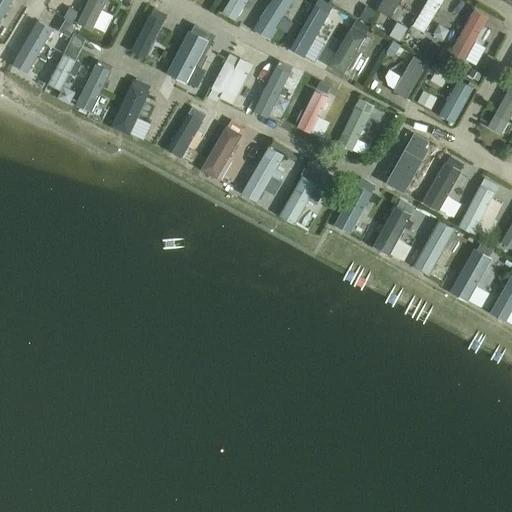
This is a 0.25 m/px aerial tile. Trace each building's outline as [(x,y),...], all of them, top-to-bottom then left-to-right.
[(0,0),(0,22),(13,0),(0,0)] [(87,0),(77,22),(92,29),(106,0),(87,0)] [(247,0),(229,0),(222,11),(236,19),(247,0)] [(275,28),(274,27),(290,0),(269,0),(253,27),(269,37),(275,28)] [(382,0),(377,9),(390,16),(400,0),(382,0)] [(442,0),(427,0),(412,25),(424,32),(442,0)] [(326,29),(338,35),(352,6),(340,1),(326,29)] [(151,14),(133,51),(146,58),(164,21),(167,14),(154,7),(151,14)] [(449,54),(463,62),(488,17),(474,8),(449,54)] [(323,17),(311,10),(293,42),(305,49),(323,17)] [(362,34),(374,22),(363,12),(352,25),(362,34)] [(52,29),(37,20),(12,64),(28,72),(52,29)] [(80,28),(70,45),(83,52),(92,35),(80,28)] [(329,65),(344,74),(365,36),(364,36),(350,28),(329,65)] [(432,49),(443,53),(449,39),(438,34),(432,49)] [(174,75),(200,83),(205,69),(195,66),(203,40),(186,35),(174,75)] [(387,52),(394,56),(400,45),(393,41),(387,52)] [(231,47),(216,88),(248,99),(263,58),(231,47)] [(74,76),(81,63),(63,53),(47,83),(60,90),(69,73),(74,76)] [(426,63),(414,55),(393,91),(406,98),(426,63)] [(76,104),(91,111),(111,70),(110,70),(112,67),(98,60),(97,63),(96,63),(76,104)] [(264,116),(275,93),(277,88),(285,74),(284,74),(288,67),(276,61),(273,68),(272,68),(251,109),(264,116)] [(111,126),(129,134),(130,132),(137,117),(150,90),(148,89),(151,84),(136,77),(134,82),(132,81),(111,126)] [(436,100),(449,85),(439,77),(426,92),(436,100)] [(459,80),(439,115),(454,123),(473,88),(459,80)] [(316,88),(327,93),(330,86),(320,81),(316,88)] [(488,126),(500,132),(507,120),(508,121),(511,113),(511,88),(510,87),(488,126)] [(299,124),(312,130),(327,97),(314,92),(299,124)] [(338,143),(352,150),(374,106),(360,99),(338,143)] [(206,116),(193,108),(189,114),(202,122),(206,116)] [(140,111),(133,128),(148,135),(156,118),(140,111)] [(177,156),(197,121),(185,113),(164,148),(177,156)] [(243,126),(231,119),(228,125),(226,124),(200,169),(216,178),(242,134),(240,133),(243,126)] [(397,176),(414,182),(430,140),(413,134),(397,176)] [(256,201),(257,201),(272,176),(279,180),(284,171),(277,167),(284,155),(268,145),(241,192),(242,193),(241,195),(255,203),(256,201)] [(422,201),(439,210),(462,170),(461,170),(464,163),(450,155),(447,162),(445,161),(422,201)] [(300,175),(302,177),(281,213),(296,222),(309,200),(316,204),(321,196),(313,192),(322,177),(305,167),(300,175)] [(361,177),(335,225),(351,233),(376,186),(361,177)] [(458,226),(475,234),(481,223),(479,222),(499,184),(484,177),(458,226)] [(414,207),(400,200),(375,246),(390,254),(404,227),(410,230),(414,222),(409,219),(411,215),(410,214),(414,207)] [(456,228),(439,219),(413,265),(429,274),(456,228)] [(511,223),(502,242),(511,247),(511,223)] [(455,285),(466,292),(491,247),(479,240),(455,285)] [(430,313),(438,298),(388,271),(379,286),(430,313)] [(511,274),(491,313),(506,321),(511,310),(511,274)] [(481,277),(473,290),(487,299),(495,285),(481,277)] [(469,336),(486,344),(493,328),(476,320),(469,336)]
